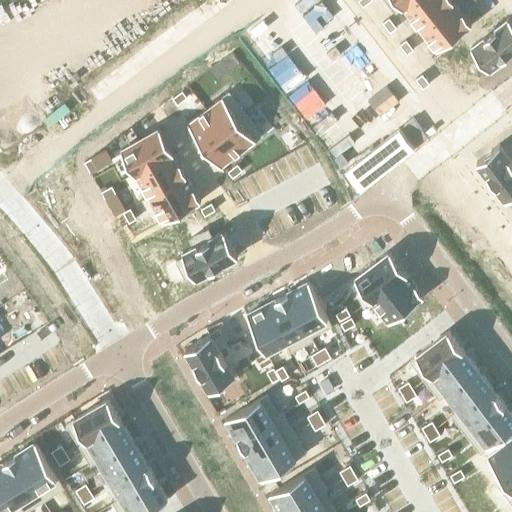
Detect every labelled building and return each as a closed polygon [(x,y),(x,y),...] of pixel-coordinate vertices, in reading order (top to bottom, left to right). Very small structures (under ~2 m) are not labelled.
[(387,0),(396,10),(409,0),(387,0)] [(409,0),(396,10),(396,11),(403,6),(419,27),(454,0),(453,0),(409,0)] [(454,0),(419,27),(436,50),(471,23),(454,0)] [(389,16),(383,21),(390,31),(396,26),(389,16)] [(511,19),(509,16),(471,45),(489,68),(511,49),(511,19)] [(406,38),(400,43),(407,53),(413,48),(406,38)] [(422,73),(416,78),(423,87),(430,82),(422,73)] [(182,89),(173,97),(177,103),(187,96),(182,89)] [(229,90),(188,122),(204,144),(246,112),(229,90)] [(246,112),(204,144),(221,165),(262,134),(246,112)] [(362,189),(434,133),(417,112),(346,167),(362,189)] [(160,126),(121,148),(135,173),(174,151),(160,126)] [(511,159),(499,143),(477,160),(506,198),(511,193),(511,159)] [(174,151),(135,173),(148,196),(187,174),(174,151)] [(91,157),(84,161),(90,171),(97,167),(91,157)] [(238,162),(228,170),(233,176),(243,169),(238,162)] [(187,174),(148,196),(163,221),(201,199),(187,174)] [(112,185),(102,190),(105,198),(116,192),(112,185)] [(209,204),(198,210),(202,217),(213,211),(209,204)] [(130,207),(123,211),(129,221),(136,217),(130,207)] [(168,226),(133,246),(143,263),(160,253),(178,243),(168,226)] [(184,255),(176,259),(186,277),(194,273),(196,276),(238,254),(225,229),(212,235),(208,228),(191,237),(195,245),(182,251),(184,255)] [(390,250),(355,277),(372,300),(372,299),(407,273),(408,273),(390,250)] [(407,273),(372,299),(389,321),(424,295),(407,273)] [(292,290),(288,292),(312,339),(313,338),(311,335),(331,324),(309,281),(295,289),(292,290)] [(271,301),(268,303),(292,349),(312,339),(288,292),(274,299),(271,301)] [(247,313),(247,314),(254,328),(265,350),(286,339),(291,350),(292,349),(268,303),(264,305),(261,307),(247,313)] [(346,307),(336,312),(340,319),(350,314),(346,307)] [(46,323),(39,311),(25,320),(32,331),(46,323)] [(351,316),(341,322),(345,329),(355,323),(351,316)] [(449,329),(410,359),(425,378),(463,348),(449,329)] [(210,333),(186,348),(210,389),(235,375),(210,333)] [(325,346),(318,350),(324,360),(331,356),(325,346)] [(463,348),(425,378),(438,396),(477,367),(464,349),(463,348)] [(318,350),(311,354),(317,364),(324,360),(318,350)] [(283,364),(276,368),(282,379),(289,375),(283,364)] [(273,367),(263,373),(267,380),(277,375),(273,367)] [(477,367),(438,396),(439,397),(445,392),(458,409),(452,413),(452,414),(491,385),(477,367)] [(326,376),(319,381),(323,388),(331,384),(326,376)] [(409,380),(398,386),(402,393),(413,387),(409,380)] [(491,385),(452,414),(466,432),(505,403),(491,385)] [(413,387),(402,393),(406,400),(417,394),(413,387)] [(305,388),(295,394),(299,401),(310,395),(305,388)] [(267,394),(225,418),(226,419),(233,432),(235,435),(237,438),(283,412),(282,411),(279,413),(267,394)] [(109,398),(67,423),(79,443),(121,418),(109,398)] [(511,412),(505,403),(466,432),(480,451),(511,427),(511,412)] [(317,409),(307,415),(311,422),(322,416),(317,409)] [(283,412),(237,438),(245,452),(247,455),(249,459),(294,432),(283,412)] [(322,416),(311,422),(315,429),(326,423),(322,416)] [(121,418),(79,443),(79,444),(90,463),(132,438),(121,419),(121,418)] [(432,420),(422,426),(426,433),(436,427),(432,420)] [(436,427),(426,433),(430,440),(440,434),(436,427)] [(294,432),(249,459),(251,462),(253,465),(260,478),(261,479),(306,452),(294,432)] [(511,437),(488,457),(504,478),(497,482),(498,483),(511,472),(511,437)] [(132,438),(90,463),(91,463),(98,459),(109,478),(144,458),(132,438)] [(35,442),(15,455),(43,499),(63,487),(57,477),(48,462),(35,442)] [(61,444),(51,450),(56,457),(66,451),(61,444)] [(448,447),(438,453),(442,460),(452,454),(448,447)] [(66,451),(56,457),(60,464),(70,457),(66,451)] [(15,455),(0,464),(0,473),(24,511),(43,499),(15,455)] [(144,458),(109,478),(120,497),(113,501),(114,502),(155,477),(144,458)] [(350,464),(340,470),(344,477),(354,471),(350,464)] [(314,466),(269,493),(277,506),(279,510),(280,511),(283,511),(326,487),(314,466)] [(460,468),(450,474),(454,481),(465,475),(460,468)] [(354,471),(344,477),(348,484),(358,478),(354,471)] [(511,472),(498,483),(511,501),(511,472)] [(0,473),(0,511),(23,511),(24,511),(0,473)] [(155,477),(114,502),(119,511),(143,511),(167,498),(155,477)] [(86,482),(76,489),(80,496),(90,489),(86,482)] [(326,487),(283,511),(328,511),(335,509),(324,490),(327,488),(326,487)] [(90,489),(80,496),(84,503),(94,496),(90,489)] [(366,491),(356,497),(360,504),(370,498),(366,491)]
